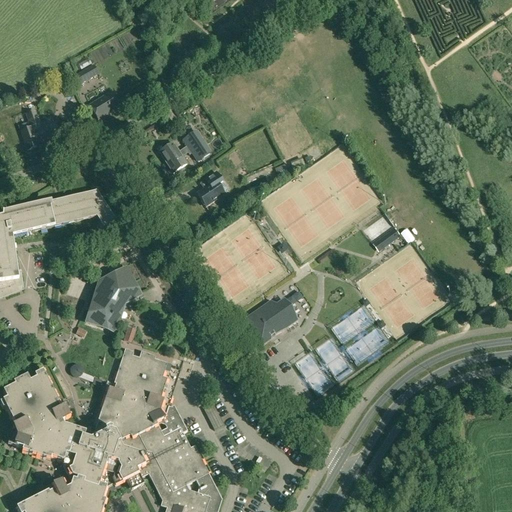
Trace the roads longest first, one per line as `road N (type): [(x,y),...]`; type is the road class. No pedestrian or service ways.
road 1 (residential): [(340,463),(261,396),(96,145)]
road 2 (residential): [(96,145),(333,0)]
road 3 (tertiary): [(511,342),(426,365),(377,406),(340,463)]
road 4 (tertiary): [(352,472),(416,388),(451,366),(511,356)]
